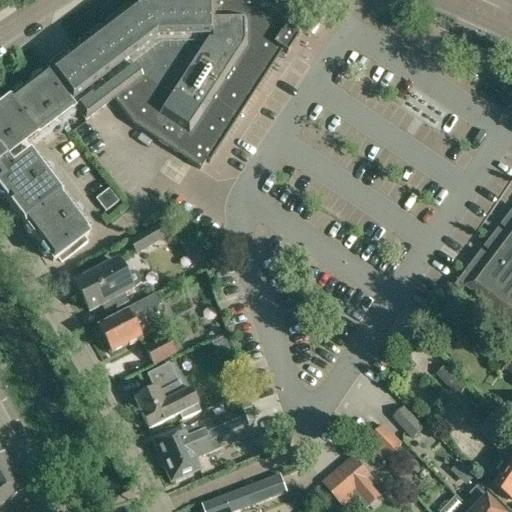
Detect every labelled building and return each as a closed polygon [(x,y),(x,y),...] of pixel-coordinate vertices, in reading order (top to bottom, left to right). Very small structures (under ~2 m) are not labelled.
[(77,50),(48,72),(85,121),(112,100),(132,126),(172,152),(191,165),(192,166),(200,171),(205,162),(209,164),(282,52),(287,55),(290,50),(288,49),(296,36),(298,38),(299,36),(295,34),(296,32),(297,30),(297,28),(298,26),(298,24),(298,22),(298,20),(298,18),(298,16),(298,15),(297,13),(296,11),(295,9),(294,7),(293,6),(292,4),(290,3),(289,2),(287,1),(285,0),(147,0),(133,0),(133,8),(77,50)] [(0,184),(32,161),(22,148),(74,109),(47,73),(0,108),(0,184)] [(58,258),(61,263),(88,243),(84,238),(88,235),(32,161),(0,184),(0,193),(53,262),(58,258)] [(105,212),(118,203),(109,190),(96,200),(105,212)] [(128,242),(136,256),(165,239),(165,238),(180,230),(174,217),(158,225),(128,242)] [(511,225),(466,287),(511,322),(511,225)] [(132,291),(135,289),(138,286),(139,283),(140,280),(136,274),(133,273),(127,274),(124,275),(117,261),(73,284),(89,313),(101,307),(105,315),(127,303),(123,295),(132,291)] [(228,292),(242,270),(232,263),(218,286),(228,292)] [(97,329),(110,354),(139,339),(133,327),(140,323),(147,316),(153,319),(158,303),(155,298),(139,305),(140,307),(126,314),(97,329)] [(142,348),(153,367),(176,354),(166,335),(142,348)] [(257,382),(266,379),(260,358),(251,361),(257,382)] [(133,400),(149,431),(180,415),(182,420),(198,413),(191,398),(189,400),(171,364),(164,367),(163,365),(144,375),(149,385),(152,383),(155,389),(133,400)] [(436,376),(457,397),(468,387),(448,364),(436,376)] [(392,418),(413,440),(425,429),(404,408),(392,418)] [(161,462),(246,427),(246,426),(240,411),(200,427),(203,433),(186,440),(181,428),(152,441),(161,462)] [(368,441),(387,460),(402,445),(384,426),(368,441)] [(161,462),(171,484),(200,471),(195,460),(214,453),(250,438),(246,427),(161,462)] [(511,437),(508,433),(499,442),(504,446),(511,437)] [(493,487),(511,500),(511,450),(509,454),(511,456),(511,459),(509,464),(506,462),(499,472),(502,474),(493,487)] [(334,474),(355,497),(366,510),(385,494),(374,481),(354,456),(334,474)] [(0,507),(21,492),(2,458),(0,458),(0,507)] [(474,477),(470,473),(462,482),(466,486),(474,477)] [(322,484),(343,508),(355,497),(334,474),(322,484)] [(238,511),(287,494),(280,476),(278,477),(203,506),(204,511),(238,511)] [(481,506),(475,511),(501,511),(488,499),(489,498),(478,487),(469,495),(481,506)]
